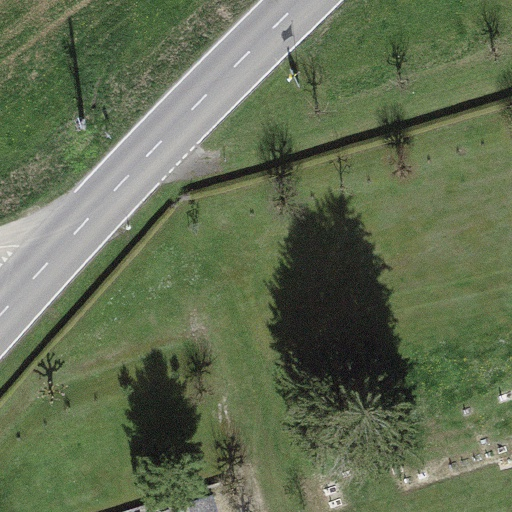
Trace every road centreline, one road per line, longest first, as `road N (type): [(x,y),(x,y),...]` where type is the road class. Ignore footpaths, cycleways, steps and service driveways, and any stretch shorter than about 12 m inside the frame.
road 1 (secondary): [(0,316),(304,0)]
road 2 (track): [(150,152),(230,164),(511,82)]
